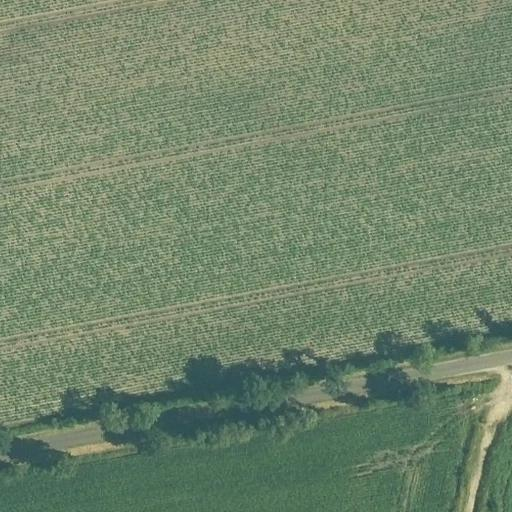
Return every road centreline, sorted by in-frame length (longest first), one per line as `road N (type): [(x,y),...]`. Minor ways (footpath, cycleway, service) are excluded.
road 1 (residential): [(0,458),(511,362)]
road 2 (track): [(511,386),(484,463),(478,511)]
